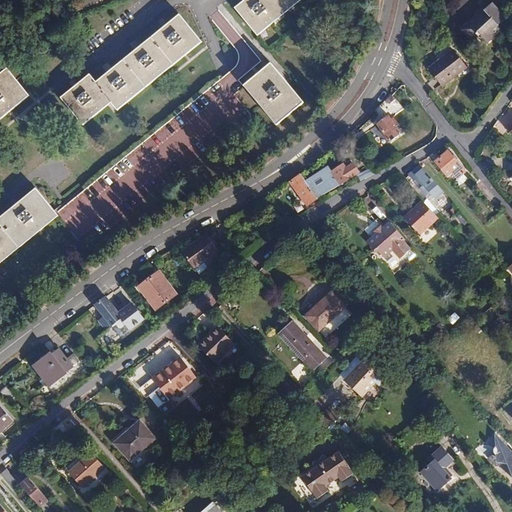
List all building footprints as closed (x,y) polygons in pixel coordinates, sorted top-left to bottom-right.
[(244,0),(242,2),(235,8),(256,33),(295,0),(244,0)] [(258,35),(300,0),(295,0),(256,33),(258,35)] [(478,18),(477,17),(462,31),(470,40),(476,35),(478,38),(480,37),(484,41),(485,42),(493,35),(494,36),(500,30),(498,27),(505,20),(492,6),(485,12),(478,18)] [(103,76),(96,82),(90,75),(74,88),(62,97),(82,122),(110,100),(112,102),(116,107),(200,40),(179,15),(172,20),(139,47),(103,76)] [(216,23),(223,31),(229,27),(221,19),(216,23)] [(502,32),(500,30),(494,36),(493,35),(485,42),(487,44),(502,32)] [(118,110),(202,42),(200,40),(116,107),(118,110)] [(448,48),(424,69),(439,85),(462,64),(448,48)] [(266,67),(246,83),(279,122),(303,102),(286,81),(271,63),(266,67)] [(0,74),(0,116),(28,93),(7,69),(0,74)] [(195,83),(203,76),(199,70),(190,77),(195,83)] [(244,85),(276,124),(279,122),(246,83),(244,85)] [(395,106),(401,95),(390,89),(384,99),(395,106)] [(0,120),(30,96),(28,93),(0,116),(0,120)] [(84,125),(112,102),(110,100),(82,122),(84,125)] [(377,123),(390,141),(401,133),(389,115),(383,119),(377,123)] [(87,164),(95,161),(89,147),(81,151),(87,164)] [(466,171),(448,151),(435,162),(447,177),(453,172),(458,178),(466,171)] [(318,175),(306,182),(312,192),(316,189),(320,196),(339,185),(359,172),(351,160),(330,172),(327,168),(318,175)] [(444,192),(421,165),(414,171),(409,175),(414,181),(416,179),(422,186),(420,188),(426,195),(431,192),(436,199),(444,192)] [(362,179),(375,172),(373,168),(359,175),(362,179)] [(290,182),(307,206),(317,198),(320,196),(316,189),(312,192),(306,182),(301,175),(296,178),(290,182)] [(0,258),(56,213),(36,188),(29,194),(0,217),(0,258)] [(404,218),(419,235),(438,218),(423,201),(412,210),(404,218)] [(0,262),(58,216),(56,213),(0,258),(0,262)] [(372,237),(367,242),(375,251),(377,249),(384,257),(393,249),(400,258),(411,249),(403,240),(405,239),(390,222),(383,228),(375,234),(372,237)] [(373,232),(375,234),(383,228),(381,225),(373,232)] [(196,242),(182,252),(194,268),(218,250),(206,234),(196,242)] [(460,257),(465,262),(469,258),(465,253),(460,257)] [(156,310),(176,295),(159,271),(149,278),(138,286),(156,310)] [(320,303),(306,316),(325,338),(352,314),(332,292),(320,303)] [(95,304),(111,326),(121,318),(117,313),(118,313),(106,297),(95,304)] [(125,308),(118,313),(117,313),(121,318),(129,329),(130,330),(144,319),(132,303),(125,308)] [(124,333),(129,329),(121,318),(111,326),(117,334),(124,333)] [(279,333),(313,370),(327,358),(292,321),(286,327),(279,333)] [(206,337),(198,345),(215,363),(235,344),(218,326),(206,337)] [(373,336),(366,344),(370,347),(377,339),(373,336)] [(66,359),(57,347),(49,354),(34,366),(49,385),(72,367),(72,366),(79,361),(74,353),(66,359)] [(197,378),(181,357),(167,368),(153,379),(153,378),(146,383),(153,392),(160,387),(169,399),(197,378)] [(353,371),(344,381),(362,397),(376,381),(381,386),(388,377),(366,357),(353,371)] [(298,366),(291,372),(302,385),(309,379),(298,366)] [(1,392),(9,402),(15,396),(7,387),(1,392)] [(0,431),(13,420),(0,405),(0,431)] [(88,415),(97,427),(104,421),(95,409),(88,415)] [(123,437),(115,444),(130,460),(155,438),(140,421),(128,431),(129,433),(123,437)] [(352,430),(346,423),(341,427),(347,434),(352,430)] [(73,449),(87,436),(77,426),(63,438),(73,449)] [(511,468),(511,451),(497,435),(499,453),(497,453),(491,458),(499,466),(510,462),(511,468)] [(36,458),(28,447),(20,454),(28,464),(36,458)] [(422,472),(437,490),(443,485),(450,479),(442,469),(453,460),(442,447),(429,459),(432,463),(422,472)] [(350,467),(338,449),(301,476),(313,494),(314,494),(317,498),(328,490),(325,486),(338,476),(341,480),(347,476),(352,472),(349,468),(350,467)] [(83,488),(105,468),(91,452),(77,464),(69,472),(83,488)] [(1,473),(14,488),(20,483),(6,468),(1,473)] [(25,481),(21,485),(40,507),(48,500),(29,478),(25,481)] [(52,504),(48,500),(40,507),(44,511),(52,504)] [(222,511),(215,503),(204,511),(222,511)]
